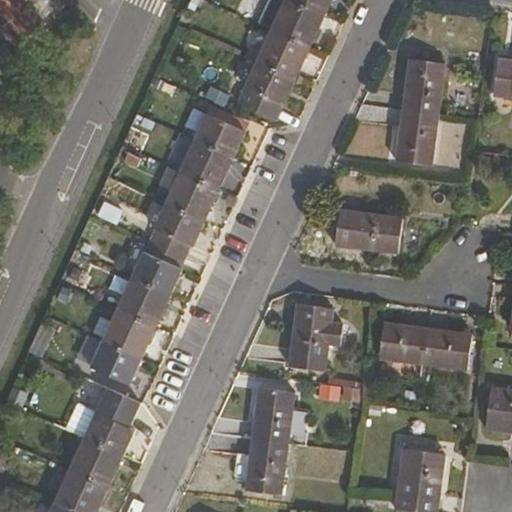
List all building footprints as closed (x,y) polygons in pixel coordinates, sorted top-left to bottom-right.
[(0,0),(0,23),(22,47),(60,12),(49,0),(0,0)] [(320,20),(329,0),(282,0),(282,2),(320,20)] [(306,52),(320,20),(282,2),(267,34),(306,52)] [(291,82),(306,52),(267,34),(253,64),(291,82)] [(511,100),(511,59),(497,58),(493,95),(509,97),(509,100),(511,100)] [(437,116),(443,64),(407,59),(400,112),(437,116)] [(272,124),(291,82),(253,64),(233,106),(272,124)] [(430,167),(437,116),(400,112),(394,162),(430,167)] [(229,160),(241,133),(202,115),(190,141),(229,160)] [(214,191),(229,160),(190,141),(175,174),(214,191)] [(200,223),(214,191),(175,174),(161,205),(200,223)] [(188,248),(200,223),(161,205),(144,243),(180,259),(185,247),(188,248)] [(396,254),(400,218),(338,211),(333,247),(396,254)] [(175,269),(180,259),(144,243),(127,280),(165,297),(177,271),(175,269)] [(151,329),(165,297),(127,280),(113,311),(151,329)] [(323,372),(331,309),(295,305),(286,368),(323,372)] [(136,361),(151,329),(113,311),(98,344),(136,361)] [(422,358),(427,321),(383,316),(378,352),(422,358)] [(467,364),(472,327),(427,321),(422,358),(467,364)] [(125,386),(136,361),(98,344),(87,368),(125,386)] [(511,431),(511,388),(489,386),(484,428),(511,431)] [(285,444),(291,394),(253,390),(248,440),(285,444)] [(125,431),(136,406),(104,391),(91,419),(80,440),(119,458),(131,434),(125,431)] [(80,440),(91,419),(71,410),(62,432),(80,440)] [(105,489),(119,458),(80,440),(66,472),(105,489)] [(279,494),(285,444),(248,440),(246,456),(235,455),(233,476),(244,479),(243,490),(279,494)] [(429,511),(434,511),(443,451),(401,446),(392,507),(429,511)] [(68,511),(94,511),(105,489),(66,472),(51,504),(68,511)]
